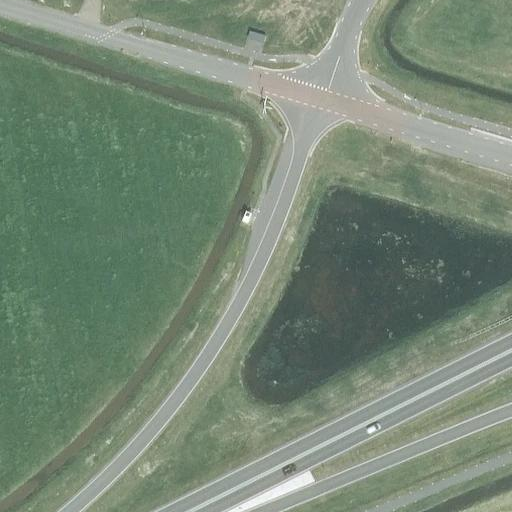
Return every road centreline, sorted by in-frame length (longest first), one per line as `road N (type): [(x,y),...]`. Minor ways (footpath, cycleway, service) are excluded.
road 1 (trunk): [(321,100),(271,235),(216,341),(139,443),(69,511)]
road 2 (trunk): [(511,351),(191,511)]
road 3 (tertiary): [(321,100),(0,7)]
road 4 (trunk): [(266,511),(511,411)]
road 5 (tertiary): [(511,156),(321,100)]
